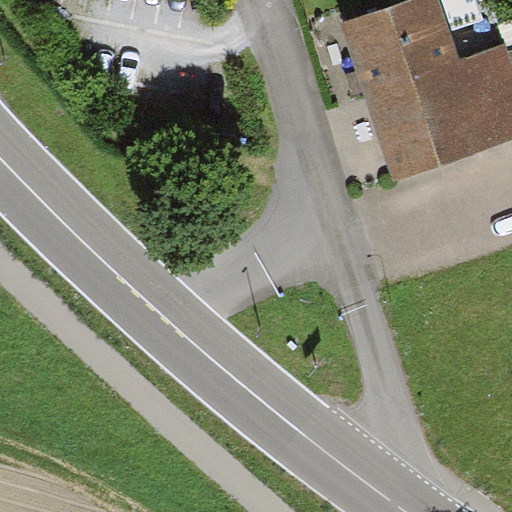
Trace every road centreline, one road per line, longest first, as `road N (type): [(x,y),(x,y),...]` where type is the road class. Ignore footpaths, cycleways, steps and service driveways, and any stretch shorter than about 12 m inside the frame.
road 1 (residential): [(378,489),(388,414),(371,318),(265,0)]
road 2 (primary): [(0,154),(150,304),(277,415),(378,489)]
